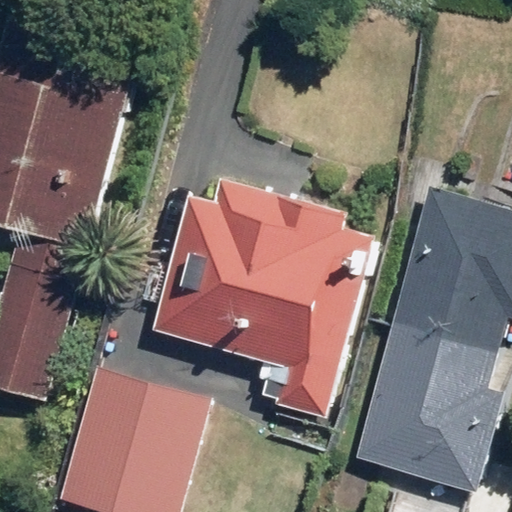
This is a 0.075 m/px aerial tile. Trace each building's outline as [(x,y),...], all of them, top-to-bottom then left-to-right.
[(15,0),(0,59),(0,224),(97,250),(154,34),(26,0),(15,0)] [(352,226),(355,214),(199,175),(160,330),(273,358),(263,400),(334,418),(380,233),(352,226)] [(511,209),(435,189),(362,464),(492,497),(511,421),(511,396),(499,393),(511,343),(511,209)] [(91,259),(18,241),(0,313),(0,387),(55,401),(91,259)] [(192,511),(220,397),(96,368),(64,506),(89,511),(192,511)]
